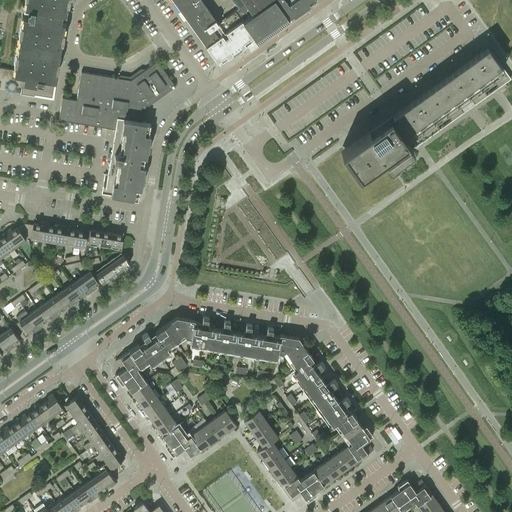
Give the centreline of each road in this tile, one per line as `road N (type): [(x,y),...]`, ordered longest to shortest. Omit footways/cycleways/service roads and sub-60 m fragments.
road 1 (residential): [(416,451),(331,329),(172,296)]
road 2 (residential): [(143,229),(127,273),(0,364)]
road 3 (secondary): [(224,111),(382,0)]
road 4 (residential): [(173,39),(132,67),(71,59),(79,8),(90,0)]
road 5 (secondary): [(360,0),(216,100)]
road 6 (residential): [(206,87),(164,125),(145,210)]
road 7 (secondary): [(216,100),(174,142),(161,212)]
road 8 (residential): [(159,463),(86,359)]
road 9 (residential): [(75,368),(150,470)]
road 10 (secondary): [(171,214),(186,146),(224,111)]
road 11 (residential): [(31,200),(39,213),(143,229)]
